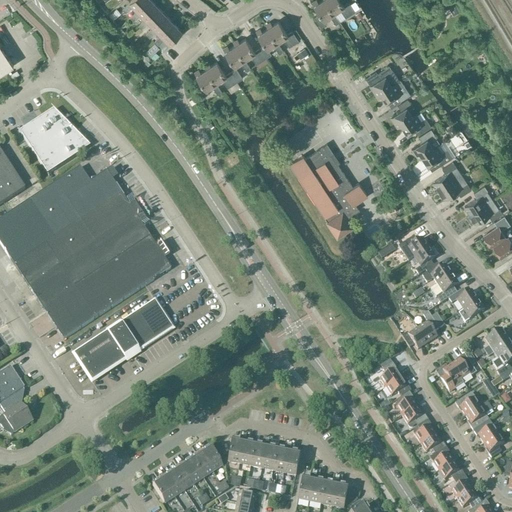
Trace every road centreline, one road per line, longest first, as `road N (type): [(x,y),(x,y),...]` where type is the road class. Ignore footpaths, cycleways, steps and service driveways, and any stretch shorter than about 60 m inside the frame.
road 1 (residential): [(288,5),(447,238),(509,305)]
road 2 (unclassified): [(239,314),(128,151),(50,71)]
road 3 (residential): [(511,502),(499,500),(420,372),(509,305)]
road 4 (residential): [(117,476),(202,421),(219,438),(239,424),(309,440),(330,460)]
road 5 (secondary): [(231,229),(160,127),(75,41)]
road 6 (unclassified): [(80,419),(239,314)]
road 7 (secondary): [(417,511),(336,389)]
road 8 (unclassified): [(80,419),(0,297)]
